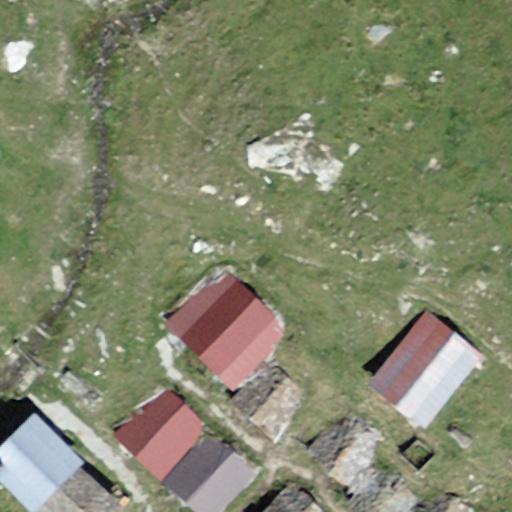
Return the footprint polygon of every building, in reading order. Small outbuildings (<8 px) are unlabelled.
[(221,268),(165,333),(239,396),(270,360),(295,331),(221,268)] [(481,357),(426,318),(375,389),(430,429),(481,357)] [(322,406),(270,360),(239,396),(230,407),(282,452),(322,406)] [(207,432),(160,393),(117,445),(164,484),(207,432)] [(348,414),(315,459),(362,492),(381,465),(394,448),(348,414)] [(107,511),(115,503),(31,423),(0,455),(0,468),(46,511),(107,511)] [(207,432),(164,484),(197,511),(229,511),(260,476),(207,432)] [(381,465),(362,492),(348,511),(349,511),(414,511),(425,497),(381,465)] [(425,497),(414,511),(478,511),(437,482),(425,497)] [(321,511),(294,486),(269,511),(321,511)]
